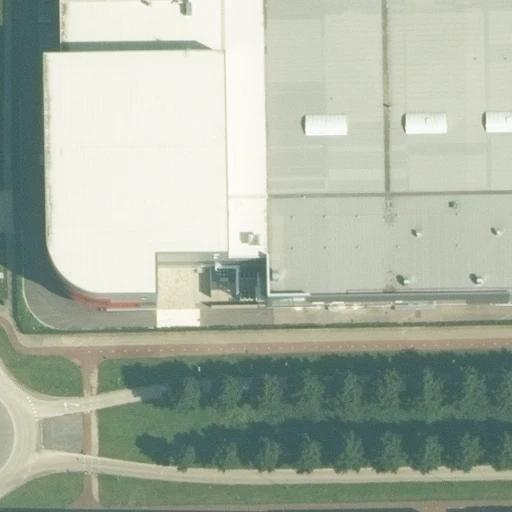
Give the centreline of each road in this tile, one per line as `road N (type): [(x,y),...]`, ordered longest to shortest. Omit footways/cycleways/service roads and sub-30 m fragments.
road 1 (tertiary): [(21,462),(175,477),(511,471)]
road 2 (tertiary): [(511,380),(232,386),(26,413)]
